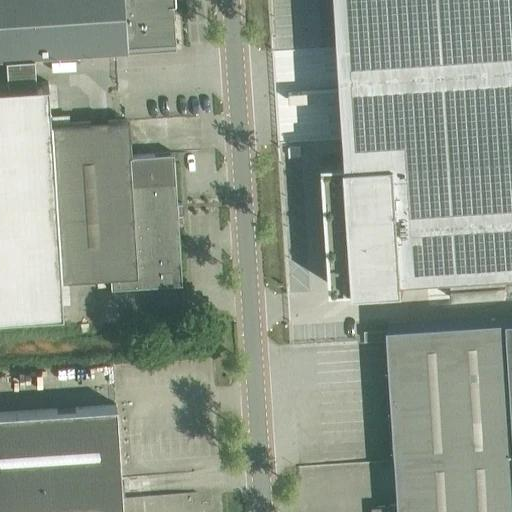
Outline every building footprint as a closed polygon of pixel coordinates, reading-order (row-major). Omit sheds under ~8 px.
[(0,0),(0,59),(6,59),(34,57),(108,52),(128,51),(172,47),(168,0),(0,0)] [(511,0),(338,0),(349,157),(325,159),(333,286),(406,282),(406,272),(511,265),(511,0)] [(9,84),(0,84),(0,315),(63,311),(61,280),(62,280),(110,277),(111,288),(162,285),(182,283),(176,180),(174,152),(130,155),(128,119),(108,120),(95,121),(52,124),(51,124),(48,81),(37,82),(34,57),(6,59),(9,84)] [(511,511),(511,315),(389,324),(401,504),(373,506),(373,511),(511,511)] [(0,511),(122,511),(116,404),(0,411),(0,511)]
